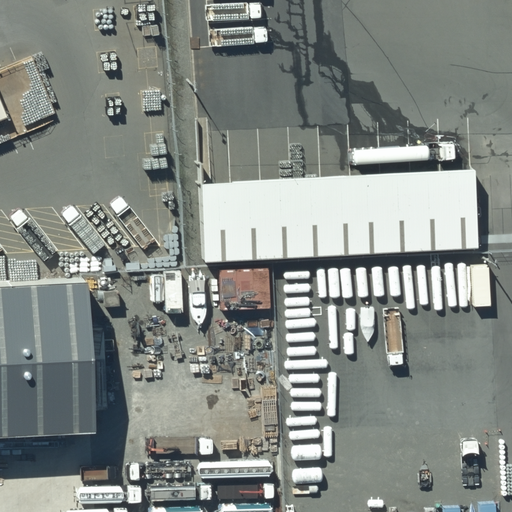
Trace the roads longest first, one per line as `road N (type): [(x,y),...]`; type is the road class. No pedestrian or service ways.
road 1 (unknown): [(0,262),(86,248),(157,250),(177,260),(222,421),(511,400)]
road 2 (unknown): [(0,499),(110,437),(222,421)]
